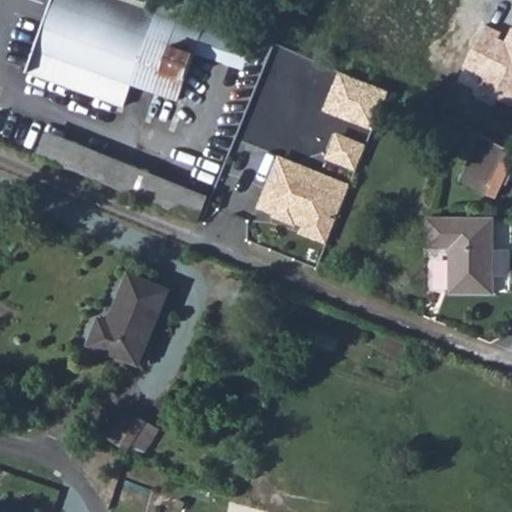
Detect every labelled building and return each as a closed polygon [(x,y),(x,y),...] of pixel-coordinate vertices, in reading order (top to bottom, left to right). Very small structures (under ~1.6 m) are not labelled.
[(211,7),(196,0),(52,0),(28,71),(124,106),(132,83),(179,100),(196,54),(211,7)] [(252,28),(211,7),(196,54),(240,67),(246,47),(252,28)] [(502,32),(484,23),(457,79),(511,105),(511,26),(505,40),(500,37),(502,32)] [(368,143),(339,131),(330,155),(358,166),(368,143)] [(46,133),(36,154),(198,222),(206,200),(46,133)] [(495,195),(511,160),(511,148),(489,137),(481,135),(460,178),(495,195)] [(351,181),(280,154),(257,214),(327,241),(351,181)] [(496,223),(429,222),(430,250),(450,250),(453,297),(496,297),(496,223)] [(168,289),(127,273),(107,321),(98,317),(86,344),(137,364),(168,289)] [(159,427),(147,420),(141,427),(131,420),(118,437),(140,452),(159,427)]
